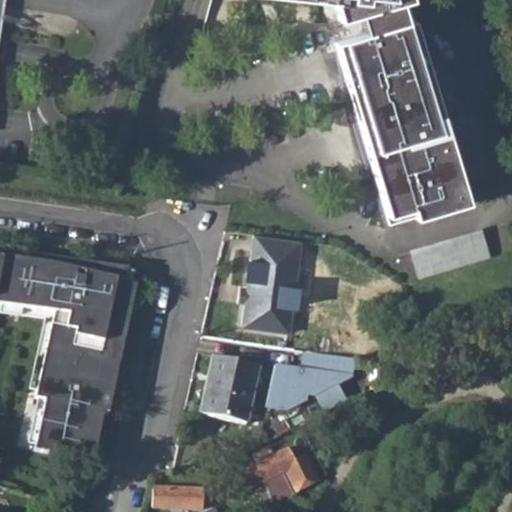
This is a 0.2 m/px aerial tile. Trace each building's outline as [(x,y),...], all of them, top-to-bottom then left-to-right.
[(409,0),(314,0),(333,2),(339,21),(359,16),(364,33),(344,39),(334,42),(389,225),(467,202),(412,19),(405,20),(400,5),(410,3),(409,0)] [(410,3),(400,5),(405,20),(412,19),(410,3)] [(359,16),(339,21),(344,39),(364,33),(359,16)] [(482,231),(410,252),(417,276),(489,255),(482,231)] [(298,241),(251,235),(245,287),(243,304),(240,327),(287,333),(298,241)] [(0,306),(1,306),(54,314),(37,392),(35,399),(38,400),(46,401),(36,446),(35,452),(98,467),(104,440),(98,438),(104,414),(108,415),(136,286),(132,285),(125,284),(127,273),(128,270),(27,255),(30,256),(29,262),(0,258),(0,306)] [(134,274),(127,273),(125,284),(132,285),(134,274)] [(245,287),(237,286),(235,303),(243,304),(245,287)] [(54,314),(1,306),(0,313),(0,314),(45,320),(29,391),(37,392),(54,314)] [(302,369),(274,365),(266,410),(287,414),(315,400),(324,418),(350,405),(341,387),(354,381),(357,362),(305,354),(302,369)] [(198,420),(247,430),(258,371),(208,360),(198,420)] [(46,401),(38,400),(28,445),(36,446),(46,401)] [(242,476),(251,494),(281,479),(292,501),(307,493),(296,472),(293,466),(286,453),(242,476)] [(304,460),(293,466),(296,472),(307,493),(318,487),(304,460)] [(152,511),(201,511),(202,496),(153,495),(152,511)]
